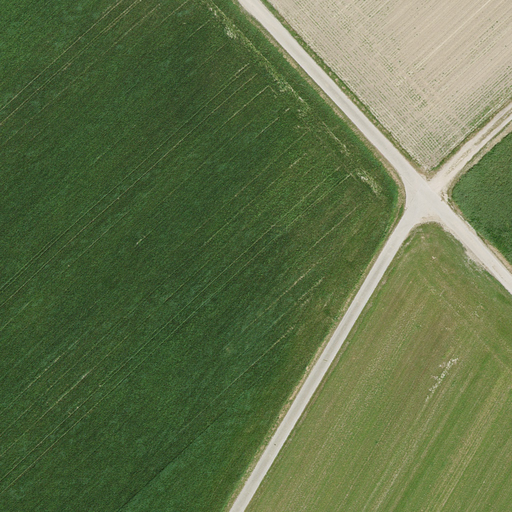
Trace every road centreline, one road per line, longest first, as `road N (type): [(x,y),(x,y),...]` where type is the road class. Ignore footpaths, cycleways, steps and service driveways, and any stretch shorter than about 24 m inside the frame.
road 1 (track): [(246,0),(511,286)]
road 2 (track): [(239,511),(425,193)]
road 3 (track): [(511,106),(425,193)]
